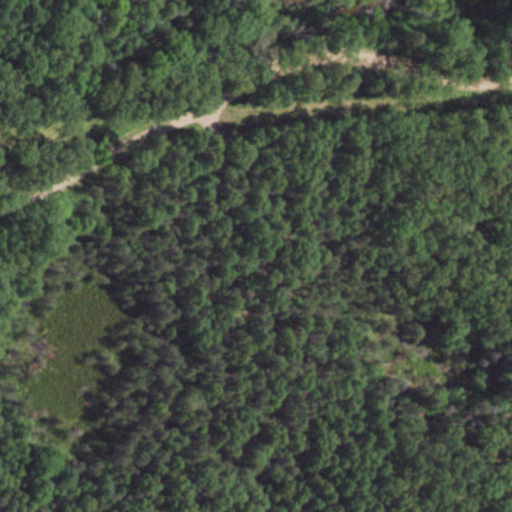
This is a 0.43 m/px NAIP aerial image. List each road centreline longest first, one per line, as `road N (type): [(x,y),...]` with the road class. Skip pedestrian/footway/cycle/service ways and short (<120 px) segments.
road 1 (residential): [(511,80),(438,78),(363,58),(295,63),(0,203)]
road 2 (track): [(208,104),(259,511)]
